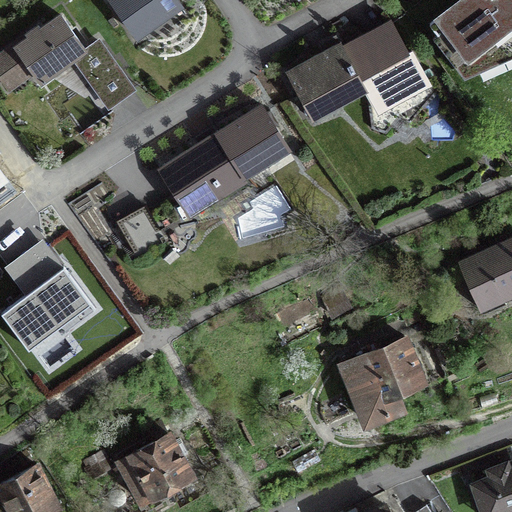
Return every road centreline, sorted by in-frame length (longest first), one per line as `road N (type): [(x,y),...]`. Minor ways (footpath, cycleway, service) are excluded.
road 1 (residential): [(511,179),(158,339)]
road 2 (residential): [(223,0),(245,45),(230,77),(47,188)]
road 3 (residential): [(511,426),(301,511)]
road 4 (residential): [(158,339),(0,446)]
road 5 (residential): [(47,188),(158,339)]
